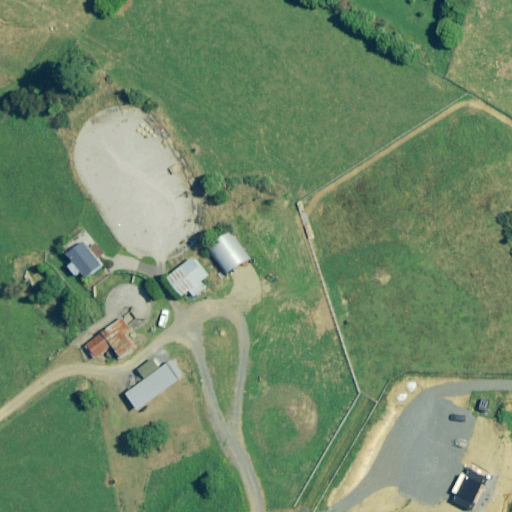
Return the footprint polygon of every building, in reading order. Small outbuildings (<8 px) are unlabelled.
[(252,260),(233,234),(213,250),(232,276),(252,260)] [(107,267),(90,242),(72,255),(78,264),(73,268),(79,277),(86,272),(90,279),(107,267)] [(212,277),(197,259),(171,280),(186,298),(193,292),(198,297),(208,289),(204,284),(212,277)] [(139,349),(123,324),(89,347),(98,359),(117,346),(125,358),(139,349)] [(288,336),(276,324),(254,347),(267,359),(288,336)] [(189,378),(177,362),(131,396),(143,412),(189,378)]
